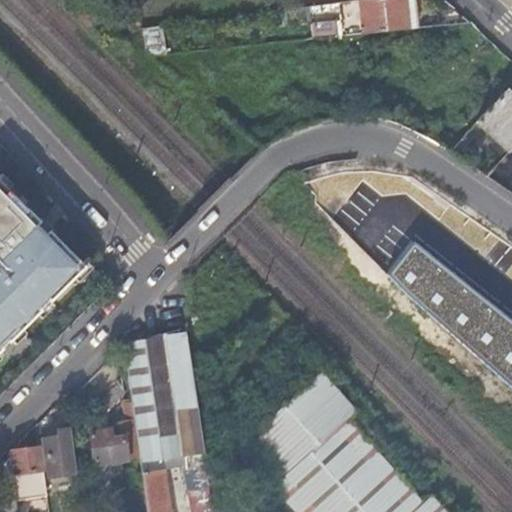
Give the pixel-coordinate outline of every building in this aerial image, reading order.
[(363,32),(408,27),(405,0),(359,0),(360,2),(350,3),(352,26),(362,25),(363,32)] [(310,16),(309,5),(281,8),(283,21),(301,18),(301,17),(310,16)] [(162,27),(144,29),(147,57),(165,55),(162,27)] [(511,147),(511,94),(504,88),(477,119),(510,150),(511,147)] [(0,347),(88,260),(0,172),(0,347)] [(511,322),(414,243),(389,277),(511,377),(511,322)] [(168,511),(160,452),(200,445),(183,330),(184,327),(123,344),(130,397),(138,450),(146,511),(168,511)] [(301,511),(444,511),(428,494),(421,501),(346,418),(354,411),(318,371),(245,437),(280,476),(276,479),(299,509),(301,511)] [(120,383),(92,407),(99,414),(126,391),(120,383)] [(138,450),(130,397),(121,398),(124,419),(117,420),(119,437),(111,438),(109,428),(90,431),(94,462),(126,458),(125,452),(138,450)] [(75,471),(69,425),(57,428),(58,434),(41,438),(46,475),(75,471)] [(46,494),(39,446),(8,451),(11,473),(12,482),(15,498),(46,494)] [(8,451),(8,450),(0,457),(0,510),(16,508),(15,498),(12,482),(11,473),(8,451)] [(270,485),(294,511),(301,511),(299,509),(276,479),(270,485)]
